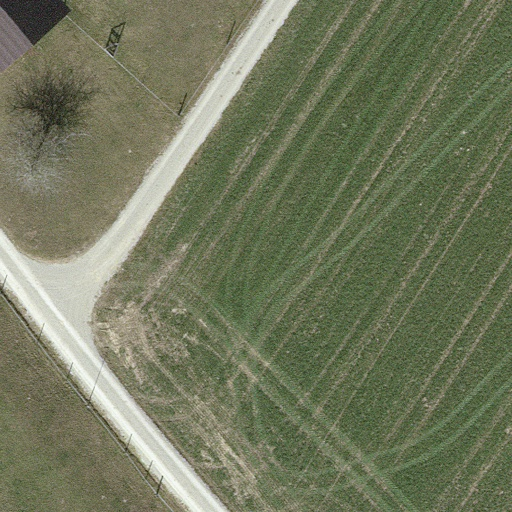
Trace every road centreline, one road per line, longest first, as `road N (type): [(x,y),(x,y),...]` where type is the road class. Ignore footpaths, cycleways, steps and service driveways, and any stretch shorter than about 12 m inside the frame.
road 1 (track): [(282,0),(61,315)]
road 2 (track): [(227,511),(0,231)]
